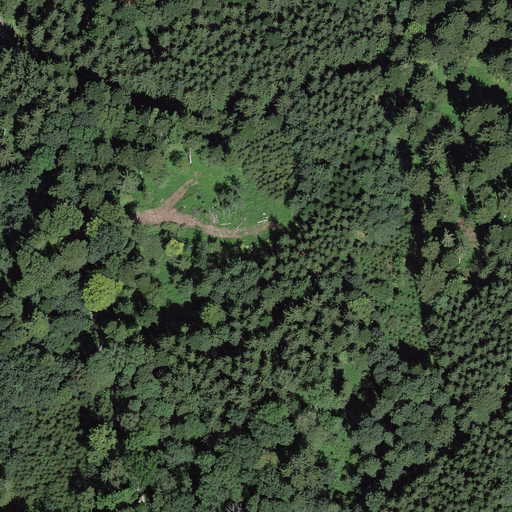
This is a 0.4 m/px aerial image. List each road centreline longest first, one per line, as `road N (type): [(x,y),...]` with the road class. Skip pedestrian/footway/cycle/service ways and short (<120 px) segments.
road 1 (track): [(11,24),(142,511)]
road 2 (track): [(379,511),(511,396)]
